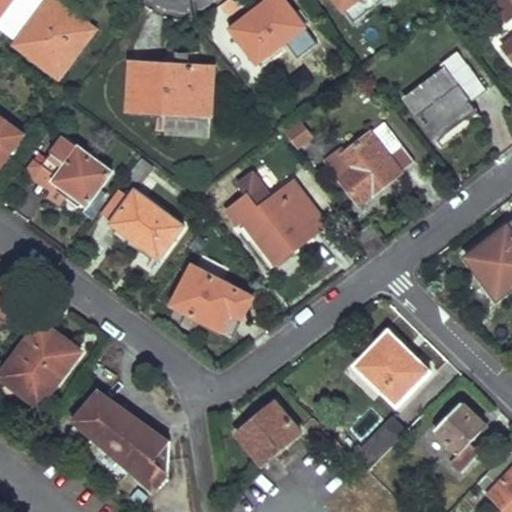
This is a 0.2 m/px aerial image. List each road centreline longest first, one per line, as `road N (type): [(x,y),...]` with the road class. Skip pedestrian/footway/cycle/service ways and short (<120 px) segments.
road 1 (residential): [(388,274),(236,385),(203,390),(0,234)]
road 2 (residential): [(511,393),(388,274)]
road 3 (residential): [(511,178),(388,274)]
